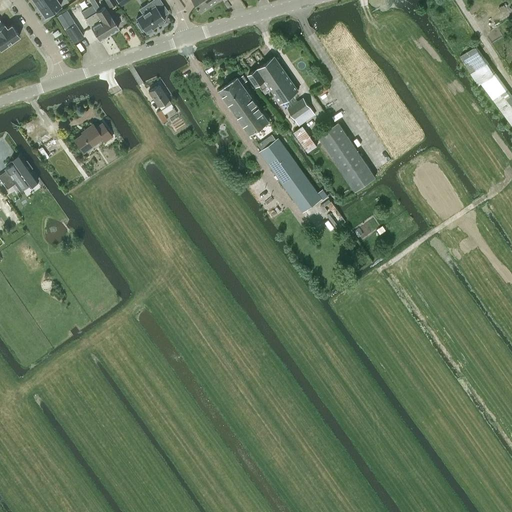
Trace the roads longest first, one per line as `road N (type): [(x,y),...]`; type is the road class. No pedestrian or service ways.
road 1 (unclassified): [(66,79),(193,37)]
road 2 (unclassified): [(193,37),(313,0)]
